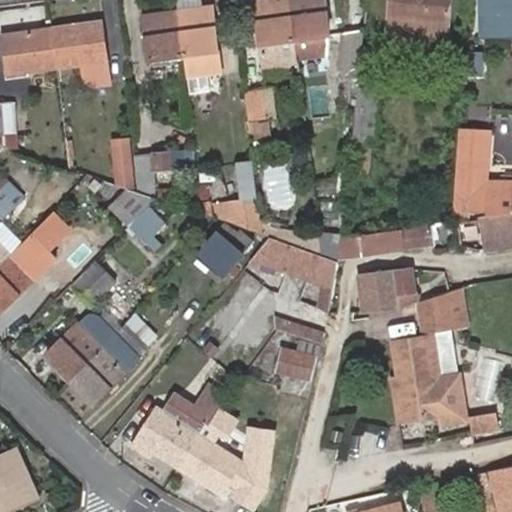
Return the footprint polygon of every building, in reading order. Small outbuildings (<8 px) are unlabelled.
[(263,67),(296,63),(294,41),(288,0),(267,0),(255,2),(260,45),(263,67)] [(323,0),(288,0),(294,41),(328,37),(323,0)] [(389,0),(388,19),(447,23),(449,0),(389,0)] [(511,0),(480,0),(482,37),(511,35),(511,0)] [(211,9),(175,13),(180,56),(186,55),(215,52),(211,9)] [(180,56),(175,13),(141,17),(145,59),(180,56)] [(447,23),(388,19),(387,37),(446,42),(447,23)] [(97,38),(102,37),(101,22),(94,23),(97,38)] [(94,23),(53,28),(58,67),(88,64),(105,62),(102,37),(97,38),(94,23)] [(58,67),(53,28),(10,34),(12,50),(6,50),(9,74),(58,67)] [(337,70),(359,66),(362,35),(363,30),(342,35),(337,70)] [(4,35),(6,50),(12,50),(10,34),(4,35)] [(215,52),(186,55),(189,77),(217,74),(215,52)] [(464,52),(462,73),(479,74),(481,54),(464,52)] [(105,62),(88,64),(91,86),(108,83),(105,62)] [(357,77),(354,103),(376,106),(378,79),(357,77)] [(271,90),(262,91),(266,120),(275,119),(271,90)] [(244,93),(247,122),(266,120),(262,91),(244,93)] [(13,103),(4,104),(0,104),(0,147),(18,146),(13,103)] [(354,103),(350,139),(371,142),(376,106),(354,103)] [(477,215),(511,210),(511,182),(495,184),(484,180),(489,134),(458,133),(452,213),(477,215)] [(114,141),(117,174),(133,172),(130,140),(114,141)] [(155,169),(172,168),(172,154),(135,157),(139,194),(156,199),(155,169)] [(30,202),(0,172),(0,216),(8,224),(30,202)] [(106,204),(123,221),(140,203),(146,196),(139,194),(120,187),(106,204)] [(232,200),(235,226),(261,234),(256,197),(232,200)] [(140,203),(123,221),(135,232),(152,214),(140,203)] [(511,214),(486,218),(487,225),(495,224),(497,230),(511,228),(511,214)] [(0,266),(13,253),(21,245),(0,224),(0,266)] [(336,260),(336,264),(363,257),(392,250),(429,240),(426,228),(359,244),(356,231),(338,234),(335,259),(336,260)] [(198,259),(207,267),(222,279),(253,242),(239,230),(230,241),(218,229),(195,257),(198,259)] [(268,237),(256,252),(322,275),(333,279),(336,264),(336,260),(335,259),(320,255),(268,237)] [(13,253),(0,266),(0,302),(6,309),(37,277),(13,253)] [(90,304),(115,278),(94,258),(71,286),(90,304)] [(207,267),(198,259),(195,262),(218,283),(222,279),(207,267)] [(358,279),(363,312),(364,313),(371,312),(399,309),(418,302),(412,269),(397,272),(367,277),(358,279)] [(333,279),(322,275),(317,309),(329,317),(333,279)] [(433,296),(438,332),(468,328),(462,292),(433,296)] [(44,358),(68,380),(110,332),(93,317),(85,310),(71,327),(44,358)] [(120,321),(110,332),(136,355),(154,334),(134,315),(125,326),(120,321)] [(279,332),(322,345),(324,335),(283,322),(279,332)] [(110,332),(68,380),(93,403),(136,355),(110,332)] [(434,338),(404,343),(404,344),(396,345),(401,379),(406,406),(398,408),(401,425),(447,417),(434,338)] [(284,351),(279,371),(310,379),(315,359),(284,351)] [(394,380),(398,408),(406,406),(401,379),(394,380)] [(196,412),(213,423),(222,411),(228,402),(213,389),(196,412)] [(174,416),(184,404),(171,395),(162,408),(174,416)] [(156,451),(180,468),(202,438),(202,437),(212,424),(213,423),(196,412),(184,404),(174,416),(162,408),(140,439),(156,451)] [(202,438),(180,468),(253,511),(267,489),(276,429),(247,424),(243,461),(211,443),(218,434),(225,440),(238,422),(222,411),(213,423),(212,424),(202,437),(202,438)] [(151,459),(156,451),(140,439),(134,447),(151,459)] [(0,511),(32,498),(13,455),(0,461),(0,511)] [(511,511),(511,469),(481,477),(488,511),(511,511)] [(439,511),(435,493),(421,496),(424,511),(439,511)]
